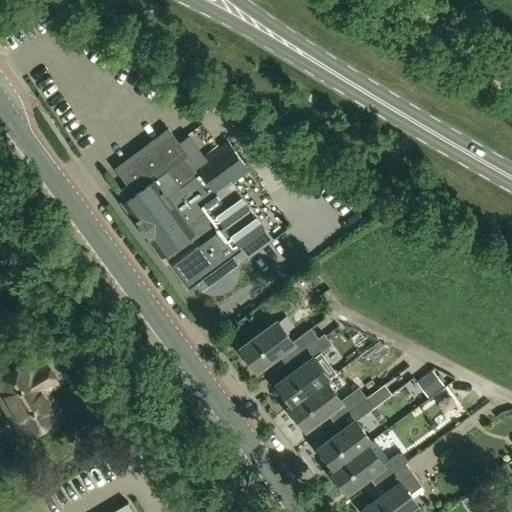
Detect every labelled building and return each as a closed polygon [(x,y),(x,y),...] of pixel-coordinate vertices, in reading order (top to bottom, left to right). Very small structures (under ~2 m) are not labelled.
[(124,202),(163,256),(164,256),(170,263),(171,262),(190,289),(197,284),(205,291),(213,295),(223,294),(231,290),(237,283),(241,275),(240,265),(236,257),(236,256),(242,251),(238,244),(257,231),(239,205),(219,219),(217,216),(215,218),(188,182),(202,172),(217,193),(250,170),(229,140),(196,164),(171,128),(116,168),(135,194),(124,202)] [(291,358),(292,358),(325,335),(324,333),(318,337),(311,327),(292,341),(277,321),(241,348),(257,369),(278,354),(285,363),(291,358)] [(293,405),(327,380),(329,378),(315,358),(331,344),(325,335),(292,358),(299,369),(278,384),(293,405)] [(27,435),(60,416),(44,390),(57,383),(44,362),(32,369),(28,362),(26,363),(24,359),(30,355),(23,344),(18,347),(12,337),(0,344),(0,366),(1,366),(6,375),(0,378),(0,393),(16,420),(18,419),(27,435)] [(380,340),(379,340),(367,348),(375,360),(387,351),(380,340)] [(327,413),(333,421),(366,397),(358,386),(341,399),(327,380),(293,405),(291,407),(306,428),(327,413)] [(372,441),(356,420),(374,407),(366,397),(333,421),(341,431),(321,446),(336,467),(368,444),(372,441)] [(368,476),(375,484),(408,460),(400,450),(383,463),(368,444),(336,467),(333,469),(349,490),(368,476)] [(408,460),(375,484),(375,485),(379,483),(386,493),(365,508),(367,511),(404,511),(417,503),(410,494),(422,485),(413,473),(405,463),(408,460)] [(134,511),(128,501),(110,511),(134,511)]
